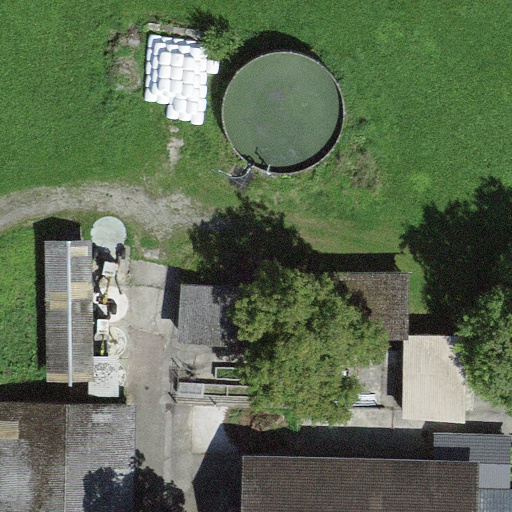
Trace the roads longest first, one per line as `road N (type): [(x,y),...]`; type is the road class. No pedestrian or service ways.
road 1 (track): [(443,251),(120,192),(34,199),(0,216)]
road 2 (track): [(122,0),(120,192)]
